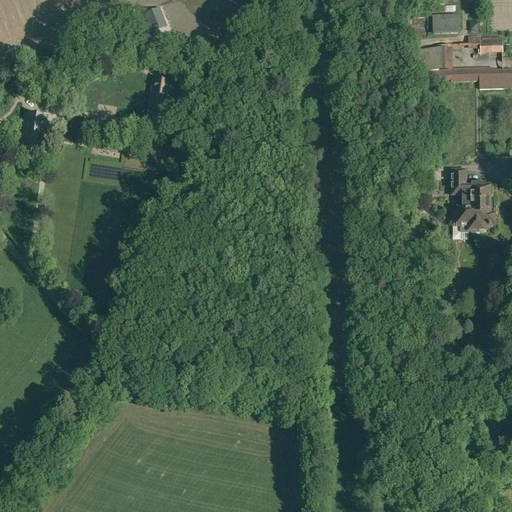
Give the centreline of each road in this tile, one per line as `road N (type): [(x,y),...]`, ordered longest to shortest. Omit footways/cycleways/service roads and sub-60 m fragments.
road 1 (unclassified): [(511,392),(364,393),(103,355)]
road 2 (track): [(284,0),(103,355)]
road 3 (unclassified): [(0,495),(103,355)]
road 4 (unclassified): [(103,355),(0,234)]
